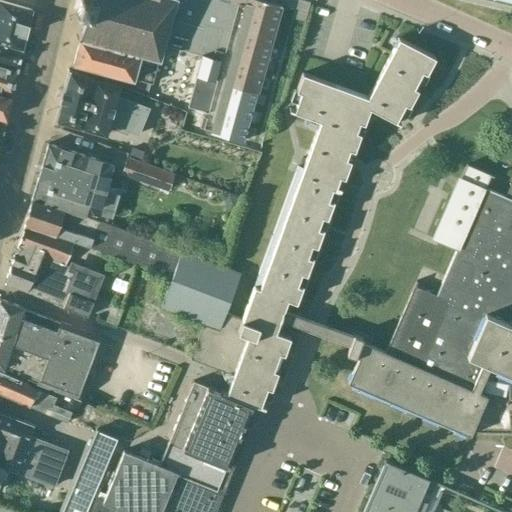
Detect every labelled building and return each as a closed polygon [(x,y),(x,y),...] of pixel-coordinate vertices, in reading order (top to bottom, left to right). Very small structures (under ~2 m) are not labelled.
[(0,0),(0,42),(21,48),(30,9),(0,0)] [(79,36),(72,62),(151,83),(165,31),(169,32),(166,44),(203,54),(191,97),(206,101),(201,117),(213,120),(209,134),(241,142),(279,6),(272,4),(273,0),(78,0),(76,9),(74,10),(75,13),(78,12),(83,13),(77,34),(75,35),(76,38),(79,36)] [(434,56),(398,37),(366,96),(300,72),(287,108),(318,119),(301,167),(296,165),(241,319),(227,314),(221,328),(219,327),(218,330),(202,324),(189,359),(238,377),(231,395),(263,407),(289,336),(275,331),(287,298),(295,301),(337,187),(339,188),(369,107),(399,123),(399,122),(395,120),(404,103),(408,105),(417,89),(413,86),(421,70),(425,73),(434,56)] [(0,63),(17,68),(21,49),(21,48),(0,42),(0,63)] [(0,93),(10,96),(16,70),(0,65),(0,93)] [(137,134),(147,108),(115,96),(118,85),(67,69),(62,89),(59,98),(54,119),(105,134),(108,123),(118,126),(116,130),(126,134),(127,130),(137,134)] [(0,117),(5,119),(10,97),(0,94),(0,117)] [(112,162),(47,143),(43,142),(27,196),(87,213),(88,209),(97,212),(98,211),(109,215),(115,196),(116,192),(104,188),(112,162)] [(174,174),(160,169),(125,156),(120,171),(169,188),(174,174)] [(511,200),(503,197),(481,187),(487,174),(465,164),(460,177),(457,175),(430,237),(456,249),(436,295),(415,286),(417,281),(416,281),(384,352),(360,341),(361,337),(354,335),(353,334),(346,354),(357,358),(347,382),(469,435),(486,396),(477,392),(490,365),(511,374),(511,200)] [(221,328),(227,314),(224,313),(239,273),(81,214),(80,216),(31,199),(23,223),(72,240),(165,275),(168,283),(160,305),(219,327),(221,328)] [(64,264),(72,240),(23,223),(16,245),(18,246),(16,252),(15,252),(13,257),(12,257),(3,283),(58,305),(87,316),(104,274),(70,260),(68,265),(64,264)] [(23,307),(0,298),(0,366),(2,367),(36,383),(76,397),(99,336),(59,321),(58,321),(22,308),(23,307)] [(26,382),(0,370),(0,393),(66,422),(70,412),(51,404),(54,397),(28,386),(26,382)] [(207,511),(225,468),(251,404),(230,395),(220,391),(192,379),(167,441),(158,464),(122,449),(101,500),(94,497),(88,511),(207,511)] [(0,474),(3,467),(52,485),(66,448),(28,434),(32,424),(0,412),(0,474)] [(385,458),(361,511),(435,511),(439,503),(435,501),(443,484),(385,458)] [(0,511),(23,511),(0,503),(0,511)]
